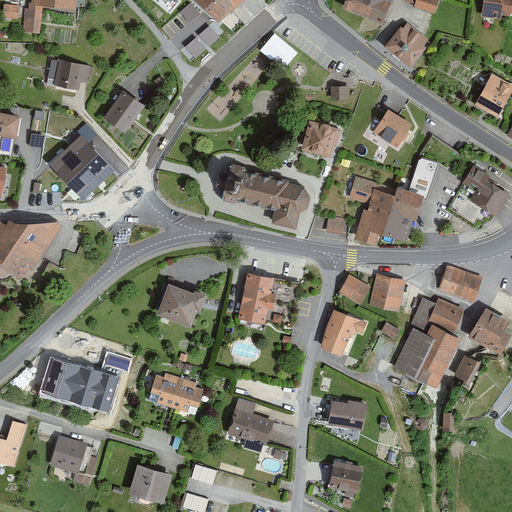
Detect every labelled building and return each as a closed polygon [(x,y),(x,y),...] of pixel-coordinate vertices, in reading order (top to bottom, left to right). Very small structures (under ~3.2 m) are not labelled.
[(77,0),(34,0),(33,5),(76,10),(77,0)] [(223,0),(203,0),(221,21),(233,12),(223,0)] [(223,0),(233,12),(246,0),(223,0)] [(391,0),(348,0),(345,10),(382,24),(391,0)] [(511,0),(484,0),(482,16),(501,19),(502,12),(511,14),(511,0)] [(190,22),(201,12),(192,1),(180,10),(190,22)] [(3,16),(18,18),(20,4),(5,2),(3,16)] [(185,45),(196,57),(221,36),(210,23),(185,45)] [(405,27),(389,47),(415,68),(431,48),(405,27)] [(91,65),(61,59),(55,85),(81,91),(83,84),(87,85),(91,65)] [(511,90),(511,85),(494,76),(478,105),(498,116),(511,90)] [(349,87),(332,87),(332,101),(349,101),(349,87)] [(127,90),(107,116),(128,131),(147,106),(127,90)] [(410,126),(388,111),(375,131),(397,146),(410,126)] [(19,117),(0,114),(0,134),(15,137),(19,117)] [(341,131),(310,122),(303,150),(330,158),(334,145),(337,146),(341,131)] [(32,133),(31,143),(43,145),(44,135),(32,133)] [(84,139),(55,164),(83,196),(112,170),(84,139)] [(392,221),(388,235),(411,242),(417,221),(422,222),(439,163),(421,158),(412,189),(402,186),(401,189),(396,208),(392,221)] [(9,169),(0,167),(0,196),(3,197),(9,169)] [(492,177),(476,167),(465,185),(477,192),(472,200),(500,217),(511,197),(511,193),(490,180),(492,177)] [(302,187),(232,169),(230,176),(227,188),(225,196),(277,209),(274,222),(295,227),(298,213),(306,209),(309,197),(302,187)] [(401,189),(356,176),(349,199),(367,204),(357,238),(378,244),(381,233),(388,235),(392,221),(396,208),(401,189)] [(328,215),(327,231),(344,231),(345,216),(328,215)] [(64,222),(2,221),(0,224),(0,264),(22,280),(64,222)] [(483,278),(448,266),(439,291),(475,303),(483,278)] [(275,279),(249,274),(241,320),(266,325),(269,310),(274,311),(277,296),(272,294),(275,279)] [(408,281),(378,274),(370,307),(400,314),(408,281)] [(370,288),(350,277),(340,295),(359,306),(370,288)] [(205,293),(173,283),(162,316),(194,327),(205,293)] [(437,304),(422,298),(393,370),(408,376),(401,393),(436,407),(464,338),(456,334),(466,311),(439,300),(437,304)] [(511,326),(511,320),(489,307),(472,337),(502,355),(511,337),(511,334),(509,332),(511,326)] [(368,324),(337,311),(322,347),(344,356),(353,333),(362,337),(368,324)] [(395,336),(399,327),(385,321),(381,330),(395,336)] [(133,359),(106,352),(103,366),(129,372),(133,359)] [(484,364),(467,355),(456,376),(473,385),(484,364)] [(119,377),(50,358),(39,395),(109,415),(119,377)] [(208,390),(158,375),(150,401),(188,412),(190,404),(203,407),(208,390)] [(258,404),(240,398),(230,434),(269,445),(276,421),(254,415),(258,404)] [(370,406),(335,400),(331,425),(366,430),(370,406)] [(443,429),(455,429),(455,411),(443,411),(443,429)] [(9,440),(0,436),(0,463),(15,469),(29,426),(15,421),(9,440)] [(87,446),(60,438),(51,468),(79,476),(87,446)] [(195,464),(190,479),(213,486),(218,472),(195,464)] [(364,469),(336,464),(331,489),(359,494),(364,469)] [(173,474),(140,465),(132,493),(165,502),(173,474)] [(205,511),(209,499),(187,492),(183,507),(199,511),(205,511)]
